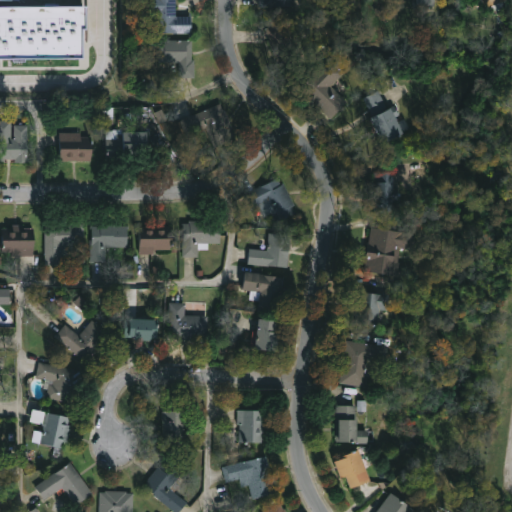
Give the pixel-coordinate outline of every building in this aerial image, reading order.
[(0,0),(16,0),(17,1),(0,1),(0,5),(77,5),(78,59),(0,59),(0,0)] [(175,0),(175,18),(190,18),(190,35),(149,35),(149,0),(175,0)] [(292,0),(292,8),(257,8),(257,0),(292,0)] [(300,59),(284,19),(263,28),(279,67),(300,59)] [(192,42),(192,79),(177,79),(177,64),(159,64),(159,42),(192,42)] [(293,89),(322,58),(338,73),(325,87),(340,101),(324,118),(293,89)] [(179,121),(185,136),(207,127),(216,150),(237,142),(222,104),(179,121)] [(360,125),(374,106),(400,124),(386,143),(360,125)] [(0,121),(0,162),(28,162),(27,126),(12,126),(12,121),(0,121)] [(102,157),(102,131),(141,131),(141,157),(102,157)] [(59,161),(59,134),(86,134),(86,161),(59,161)] [(395,172),(373,173),(374,212),(393,211),(393,201),(396,201),(395,172)] [(253,220),(241,193),(276,177),(292,212),(272,221),(268,213),(253,220)] [(177,257),(178,222),(215,222),(215,244),(194,243),(194,257),(177,257)] [(126,225),(126,249),(108,248),(108,262),(89,262),(89,225),(126,225)] [(409,233),(406,250),(395,248),(390,277),(358,271),(366,226),(409,233)] [(2,255),(2,228),(34,228),(34,255),(2,255)] [(81,264),(43,264),(44,229),(81,229),(81,264)] [(138,253),(138,230),(169,230),(169,253),(138,253)] [(263,232),(282,232),(282,266),(244,266),(245,248),(263,249),(263,232)] [(278,278),(274,305),(246,301),(247,292),(235,290),(238,272),(278,278)] [(9,289),(0,289),(0,304),(9,305),(9,289)] [(383,311),(376,311),(375,326),(349,324),(352,292),(384,295),(383,311)] [(204,340),(167,340),(167,303),(184,303),(184,315),(204,315),(204,340)] [(106,332),(83,361),(53,337),(64,324),(78,336),(91,320),(106,332)] [(130,320),(156,320),(156,340),(130,340),(130,320)] [(269,321),(269,351),(251,351),(251,321),(269,321)] [(362,385),(338,384),(340,342),(374,344),(373,362),(363,361),(362,385)] [(46,399),(49,382),(34,379),(38,363),(79,371),(73,404),(46,399)] [(361,442),(331,442),(331,406),(350,406),(350,430),(361,430),(361,442)] [(70,418),(64,449),(37,444),(40,425),(30,423),(32,411),(70,418)] [(185,411),(185,444),(160,444),(160,411),(185,411)] [(234,442),(234,411),(260,411),(260,442),(234,442)] [(362,479),(339,489),(327,458),(351,449),(362,479)] [(273,494),(250,498),(247,485),(240,487),(238,480),(224,483),(220,466),(266,457),(273,494)] [(186,501),(178,511),(176,511),(142,489),(163,458),(181,470),(168,489),(186,501)] [(34,486),(70,462),(91,494),(75,506),(63,488),(44,500),(34,486)] [(98,511),(99,491),(132,492),(131,511),(98,511)] [(371,511),(385,493),(411,511),(371,511)]
